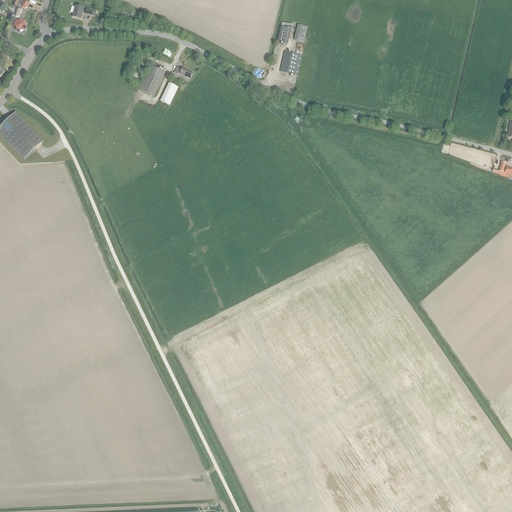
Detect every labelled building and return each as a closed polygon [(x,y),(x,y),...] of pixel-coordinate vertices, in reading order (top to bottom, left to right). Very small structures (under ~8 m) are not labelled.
[(81,19),(83,8),(76,6),(73,17),(81,19)] [(87,9),(86,14),(95,17),(97,11),(87,9)] [(7,19),(13,22),(15,15),(10,13),(7,19)] [(16,31),(20,33),(25,31),(27,26),(25,22),(20,20),(16,22),(14,26),(16,31)] [(292,25),(282,23),(278,42),(288,44),(292,25)] [(294,40),(304,43),(308,28),(298,25),(294,40)] [(302,56),(285,52),(281,72),(297,76),(302,56)] [(166,73),(151,66),(139,90),(154,98),(166,73)] [(182,70),(177,67),(174,73),(178,75),(178,73),(190,79),(193,73),(182,68),(182,70)] [(160,101),(170,106),(179,88),(169,83),(160,101)] [(0,133),(25,160),(43,143),(16,113),(0,128),(0,133)] [(504,173),(499,172),(496,171),(496,174),(499,175),(499,176),(509,178),(510,175),(511,176),(511,175),(511,168),(505,167),(504,173)]
